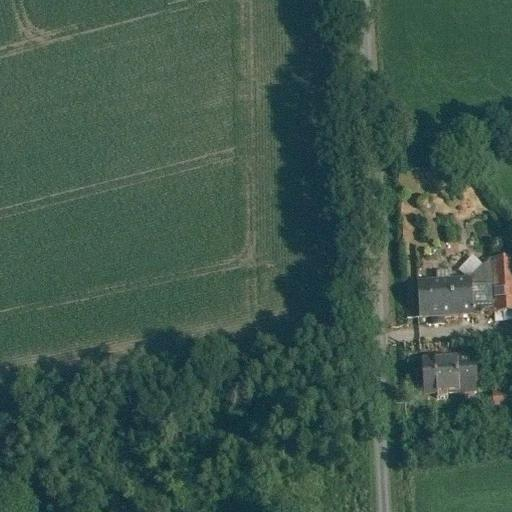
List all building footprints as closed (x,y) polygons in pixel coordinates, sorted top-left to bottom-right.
[(511,315),(511,261),(497,262),(498,292),(499,316),(511,315)] [(476,284),(426,285),(427,318),(477,316),(476,293),(476,284)] [(499,316),(498,292),(476,293),(477,316),(499,316)] [(484,368),(439,370),(440,399),(485,398),(484,368)] [(511,393),(500,394),(501,417),(511,416),(511,393)]
